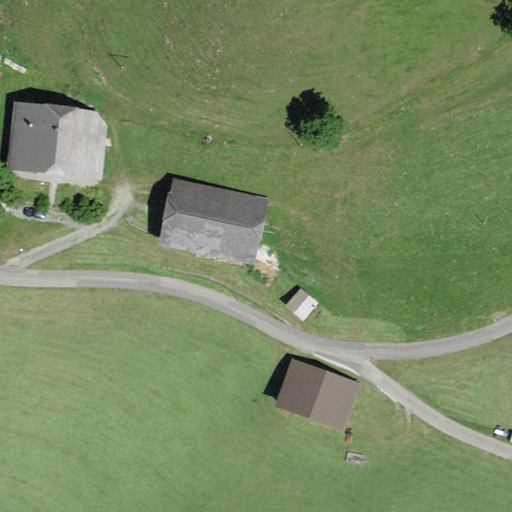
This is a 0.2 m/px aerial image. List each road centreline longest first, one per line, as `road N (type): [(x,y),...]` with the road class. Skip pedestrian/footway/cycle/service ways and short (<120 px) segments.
road 1 (residential): [(0,272),(159,282),(341,356)]
road 2 (unclassified): [(341,356),(511,455)]
road 3 (residential): [(341,356),(430,348),(511,323)]
